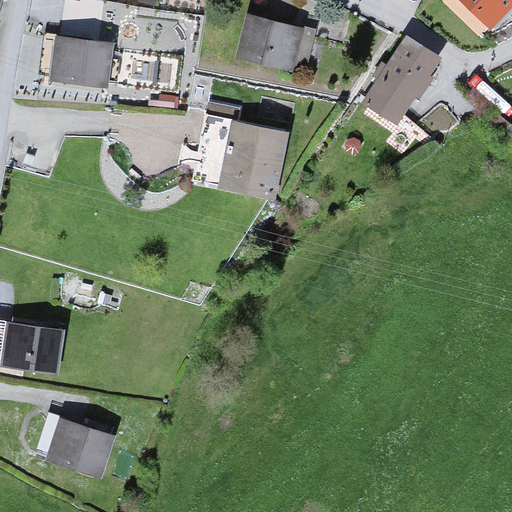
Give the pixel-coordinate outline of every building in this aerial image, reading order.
[(462,0),(487,24),(510,0),(462,0)] [(300,64),(307,24),(240,12),(233,53),(300,64)] [(95,84),(101,44),(43,37),(38,76),(95,84)] [(431,57),(404,38),(363,96),(391,115),(431,57)] [(209,106),(238,111),(239,102),(210,98),(209,106)] [(490,110),(482,121),(492,128),(500,117),(490,110)] [(274,132),(226,125),(215,192),(263,200),(274,132)] [(60,329),(1,324),(0,332),(0,361),(57,366),(60,329)] [(114,435),(55,415),(42,454),(101,473),(114,435)]
